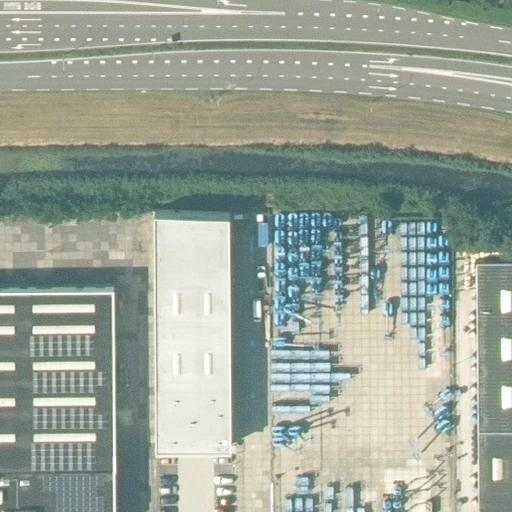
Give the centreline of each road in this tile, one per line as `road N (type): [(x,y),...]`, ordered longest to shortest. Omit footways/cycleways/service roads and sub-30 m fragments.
road 1 (secondary): [(0,77),(354,81),(511,100)]
road 2 (secondary): [(511,45),(255,26),(0,27)]
road 3 (unknown): [(0,250),(129,257),(143,511)]
